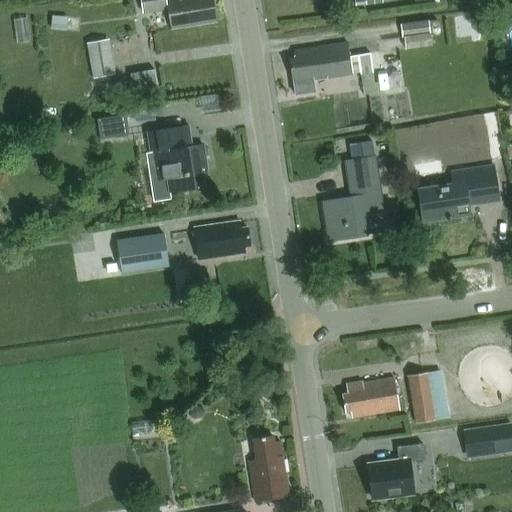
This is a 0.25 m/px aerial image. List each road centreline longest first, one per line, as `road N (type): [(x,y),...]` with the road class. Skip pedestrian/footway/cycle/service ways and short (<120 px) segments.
road 1 (unclassified): [(295,332),(243,0)]
road 2 (residential): [(511,302),(295,332)]
road 3 (residential): [(323,511),(295,332)]
